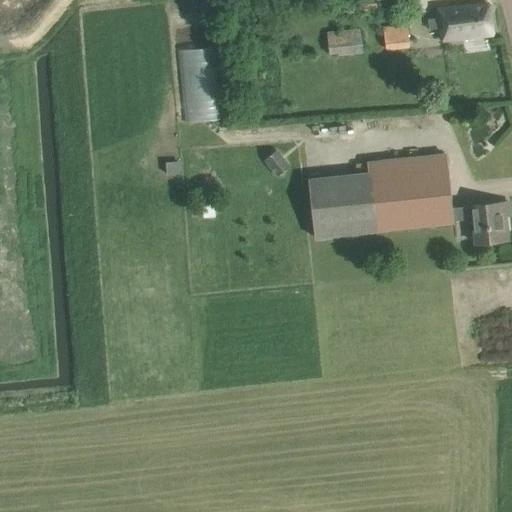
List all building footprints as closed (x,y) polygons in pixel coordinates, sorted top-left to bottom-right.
[(375,0),(353,0),(354,11),(376,10),(375,0)] [(428,21),(430,32),(440,30),(442,42),(493,34),(489,4),(438,11),(439,20),(428,21)] [(384,28),(385,48),(409,46),(407,26),(384,28)] [(327,34),(329,53),(363,50),(361,30),(327,34)] [(178,47),(181,120),(218,119),(215,46),(178,47)] [(277,151),(265,161),(275,173),(278,176),(290,166),(277,151)] [(367,172),(308,179),(315,237),(454,222),(454,221),(473,219),(476,244),(508,240),(505,215),(510,215),(508,201),(452,208),(446,155),(367,163),(367,164),(367,172)]
